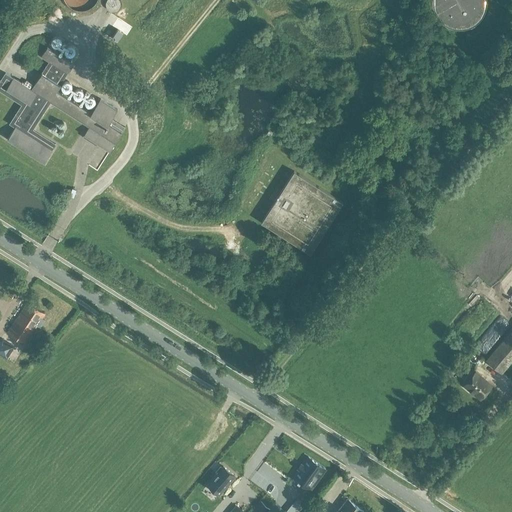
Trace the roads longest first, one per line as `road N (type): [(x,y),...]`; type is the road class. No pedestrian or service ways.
road 1 (secondary): [(431,511),(0,238)]
road 2 (track): [(274,175),(250,215),(213,229),(157,220),(100,184)]
